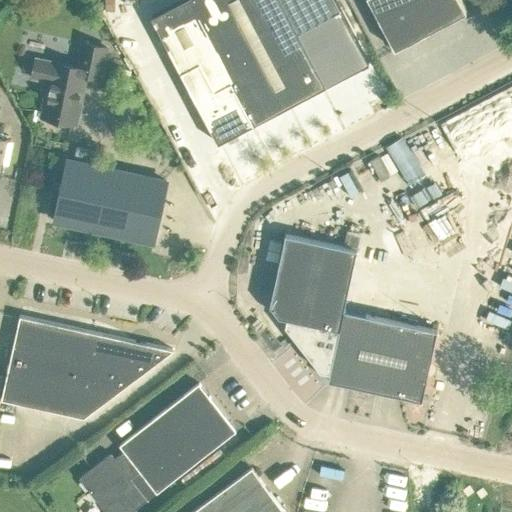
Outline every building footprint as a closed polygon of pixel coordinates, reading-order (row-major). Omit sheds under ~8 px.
[(180,0),(152,15),(218,141),(326,84),(298,30),(340,8),(335,0),(180,0)] [(367,0),(394,49),(467,11),(461,0),(367,0)] [(41,104),(44,105),(43,110),(76,117),(85,73),(100,76),(106,47),(82,41),(77,66),(36,57),(32,77),(49,80),(47,91),(45,90),(41,104)] [(406,131),(389,140),(415,190),(432,181),(406,131)] [(53,219),(153,241),(167,180),(67,158),(53,219)] [(285,324),(320,369),(329,371),(328,379),(421,399),(437,329),(343,308),(356,248),(285,233),(269,304),(278,315),(286,317),(285,324)] [(1,398),(83,416),(173,348),(20,314),(1,398)] [(124,449),(114,456),(110,451),(78,476),(106,511),(129,511),(147,498),(130,477),(139,469),(156,491),(236,429),(198,382),(119,443),(124,449)] [(285,511),(251,466),(189,511),(285,511)]
